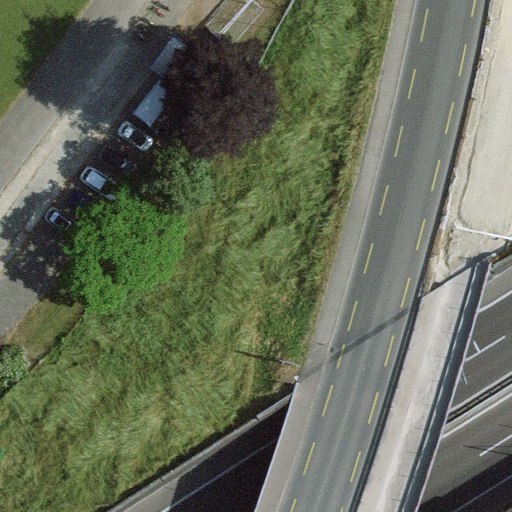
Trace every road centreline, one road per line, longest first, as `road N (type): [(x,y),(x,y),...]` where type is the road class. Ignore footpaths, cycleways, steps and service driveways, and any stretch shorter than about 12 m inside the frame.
road 1 (primary): [(457,0),(428,142),(319,511)]
road 2 (motorway): [(511,332),(227,511)]
road 3 (motorway): [(397,511),(511,438)]
